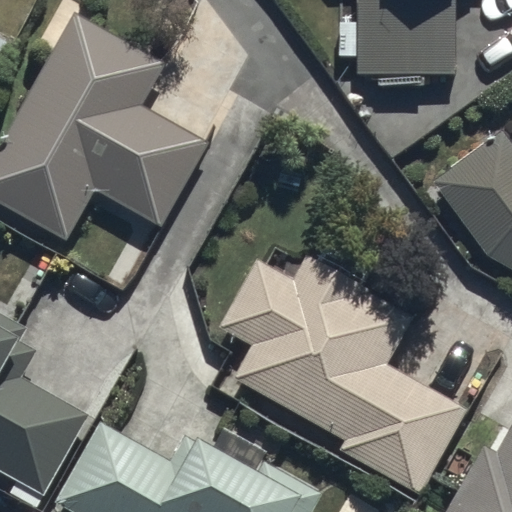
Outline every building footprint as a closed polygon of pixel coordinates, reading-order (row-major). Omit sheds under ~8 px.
[(457,0),(356,0),(357,75),(457,75),(457,0)] [(80,9),(0,152),(0,199),(70,238),(98,187),(168,226),(214,143),(144,105),(170,59),(80,9)] [(511,27),(464,63),(484,90),(511,68),(511,27)] [(511,141),(502,128),(429,180),(484,258),(511,273),(511,141)] [(229,386),(418,492),(464,407),(384,364),(406,324),(307,256),(289,281),(253,256),(212,327),(250,349),(229,386)] [(0,464),(50,493),(93,417),(9,370),(28,336),(0,320),(0,464)] [(511,511),(511,413),(454,511),(511,511)] [(60,502),(76,511),(316,511),(324,499),(201,428),(181,462),(108,419),(60,502)]
